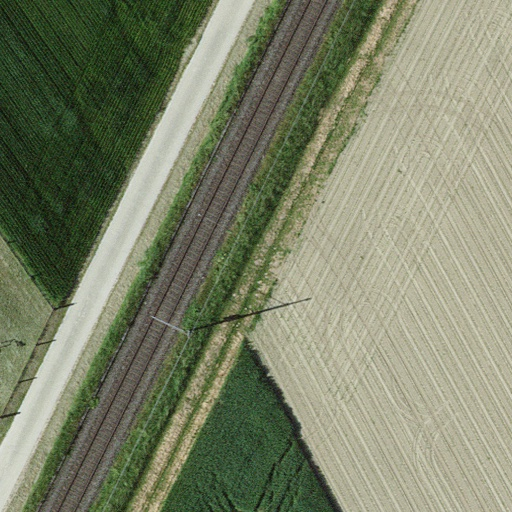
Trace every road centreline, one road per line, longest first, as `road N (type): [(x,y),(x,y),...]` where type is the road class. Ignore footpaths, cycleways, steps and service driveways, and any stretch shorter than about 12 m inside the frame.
road 1 (track): [(511,28),(255,511)]
road 2 (track): [(236,0),(0,487)]
